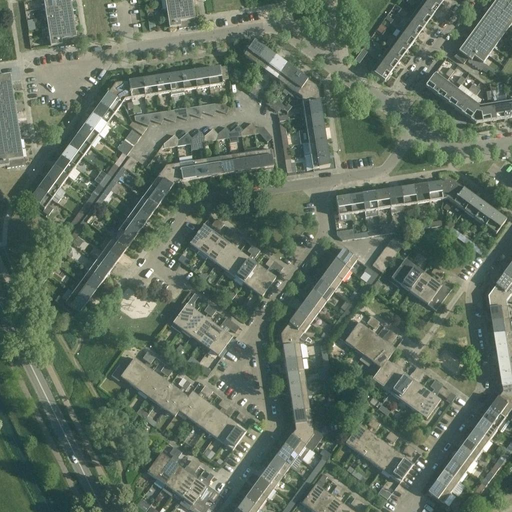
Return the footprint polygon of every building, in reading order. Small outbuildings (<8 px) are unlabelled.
[(40,0),(41,1),(43,0),(45,10),(56,8),(56,4),(71,2),(70,0),(40,0)] [(172,0),(165,1),(166,10),(178,9),(177,4),(192,2),(191,0),(172,0)] [(434,16),(442,5),(435,0),(424,0),(420,6),(434,16)] [(511,15),(511,5),(510,8),(499,0),(497,0),(493,7),(505,16),(508,12),(511,15)] [(511,0),(499,0),(510,8),(511,5),(511,0)] [(72,11),(71,2),(56,4),(56,8),(45,10),(46,19),(58,18),(57,13),(72,11)] [(194,11),(192,2),(177,4),(178,9),(166,10),(168,20),(179,18),(178,13),(194,11)] [(420,6),(411,18),(425,28),(434,16),(420,6)] [(493,7),(487,15),(499,24),(502,20),(511,27),(511,26),(511,15),(508,12),(505,16),(493,7)] [(401,10),(398,14),(405,19),(408,14),(401,10)] [(46,19),(48,29),(59,27),(59,23),(74,20),(72,11),(57,13),(58,18),(46,19)] [(179,18),(168,20),(169,30),(179,28),(178,23),(182,23),(185,22),(189,22),(192,21),(195,21),(194,11),(178,13),(179,18)] [(506,34),(511,27),(502,20),(499,24),(487,15),(481,22),(494,31),(497,27),(506,34)] [(417,39),(425,28),(411,18),(403,29),(417,39)] [(75,30),(74,20),(59,23),(59,27),(48,29),(49,38),(61,36),(60,32),(75,30)] [(34,21),(27,23),(28,32),(35,31),(34,21)] [(393,21),(390,25),(397,30),(400,26),(393,21)] [(481,22),(476,30),(488,39),(491,35),(501,42),(506,34),(497,27),(494,31),(481,22)] [(379,28),(377,31),(382,35),(382,36),(388,41),(391,37),(385,32),(379,28)] [(403,29),(395,40),(409,50),(417,39),(403,29)] [(61,36),(49,38),(51,48),(60,46),(59,41),(63,41),(66,40),(70,40),(74,39),(77,38),(75,30),(60,32),(61,36)] [(495,50),(501,42),(491,35),(488,39),(476,30),(470,37),(483,46),(485,43),(495,50)] [(470,37),(464,45),(477,54),(480,50),(489,57),(495,50),(485,43),(483,46),(470,37)] [(401,61),(409,50),(395,40),(387,51),(401,61)] [(255,65),(265,51),(254,43),(243,57),(255,65)] [(377,43),(374,47),(380,52),(383,48),(377,43)] [(458,53),(454,59),(464,66),(468,60),(471,62),(474,58),(477,61),(479,63),(482,65),(483,65),(489,57),(480,50),(477,54),(464,45),(458,53)] [(255,65),(265,73),(275,59),(265,51),(255,65)] [(387,51),(379,62),(393,72),(401,61),(387,51)] [(363,59),(359,56),(355,62),(359,65),(363,59)] [(286,66),(275,59),(265,73),(276,81),(286,66)] [(384,84),(393,72),(379,62),(371,74),(384,84)] [(297,74),(286,66),(276,81),(286,88),(297,74)] [(220,69),(207,71),(209,89),(223,87),(222,81),(228,80),(226,68),(220,69)] [(450,69),(445,76),(450,79),(455,72),(450,69)] [(197,91),(209,89),(207,71),(194,73),(197,91)] [(184,93),(197,91),(194,73),(181,75),(184,93)] [(232,73),(228,78),(235,83),(238,78),(232,73)] [(296,96),(307,82),(297,74),(286,88),(282,94),(286,97),(287,95),(293,99),(295,98),(296,96)] [(184,96),(184,93),(181,75),(168,77),(171,95),(171,98),(184,96)] [(436,97),(447,83),(435,75),(425,88),(436,97)] [(0,86),(11,85),(10,76),(0,77),(0,86)] [(168,77),(155,79),(158,97),(171,95),(168,77)] [(461,88),(461,87),(466,81),(462,78),(456,85),(461,88)] [(145,99),(158,97),(155,79),(142,81),(145,99)] [(142,81),(129,83),(132,101),(145,99),(142,81)] [(243,81),(239,86),(246,91),(250,86),(243,81)] [(302,106),(320,103),(318,90),(307,82),(296,96),(295,98),(298,100),(301,99),(302,106)] [(108,95),(122,106),(125,102),(132,101),(129,83),(115,85),(108,95)] [(458,91),(447,83),(436,97),(448,105),(458,91)] [(0,96),(13,95),(11,85),(0,86),(0,96)] [(472,96),(477,89),(473,86),(468,92),(468,93),(472,96)] [(461,88),(458,91),(448,105),(459,113),(469,99),(472,96),(468,93),(468,92),(461,87),(461,88)] [(253,89),(250,94),(257,99),(260,94),(253,89)] [(477,89),(472,96),(476,98),(481,92),(477,89)] [(0,106),(14,104),(13,95),(0,96),(0,106)] [(108,95),(100,106),(114,116),(122,106),(108,95)] [(264,97),(261,101),(267,106),(271,102),(264,97)] [(469,99),(459,113),(476,126),(483,124),(482,115),(478,115),(480,108),(469,99)] [(274,105),(271,109),(278,114),(281,109),(279,108),(281,105),(276,102),(274,105)] [(302,106),(304,119),(322,116),(320,103),(302,106)] [(510,120),(508,103),(494,106),(496,122),(510,120)] [(16,113),(14,104),(0,106),(0,120),(2,120),(1,116),(16,113)] [(225,104),(212,106),(213,111),(216,112),(226,116),(229,109),(226,108),(225,104)] [(107,127),(114,116),(100,106),(92,116),(107,127)] [(213,118),(216,112),(213,111),(212,106),(199,108),(200,113),(203,114),(213,118)] [(482,115),(483,124),(496,122),(494,106),(480,108),(478,115),(482,115)] [(199,108),(187,110),(187,115),(189,116),(200,120),(203,114),(200,113),(199,108)] [(187,122),(189,116),(187,115),(187,110),(173,112),(174,117),(177,118),(187,122)] [(173,112),(161,114),(161,119),(164,120),(175,124),(177,118),(174,117),(173,112)] [(0,120),(0,130),(3,130),(2,125),(17,122),(16,113),(1,116),(2,120),(0,120)] [(161,126),(164,120),(161,119),(161,114),(148,116),(148,121),(150,122),(161,126)] [(92,116),(85,127),(99,137),(107,127),(92,116)] [(148,121),(148,116),(134,118),(135,123),(148,128),(150,122),(148,121)] [(304,119),(306,132),(324,129),(322,116),(304,119)] [(19,132),(17,122),(2,125),(3,130),(0,130),(0,139),(4,139),(4,134),(19,132)] [(131,128),(142,137),(147,130),(133,124),(131,128)] [(242,138),(255,136),(254,132),(256,130),(252,125),(243,132),(241,133),(242,138)] [(91,148),(99,137),(85,127),(77,137),(91,148)] [(229,140),(242,138),(241,133),(243,132),(239,127),(230,134),(229,135),(229,140)] [(217,142),(229,140),(229,135),(230,134),(226,129),(217,136),(216,137),(217,142)] [(263,129),(256,130),(254,132),(255,136),(260,135),(267,144),(272,140),(263,129)] [(306,132),(298,133),(300,146),(302,146),(308,145),(326,142),(324,129),(306,132)] [(203,144),(217,142),(216,137),(217,136),(213,131),(204,138),(203,139),(203,144)] [(0,139),(0,149),(6,149),(5,144),(20,141),(19,132),(4,134),(4,139),(0,139)] [(125,140),(134,147),(141,138),(132,132),(125,140)] [(190,146),(203,144),(203,139),(204,138),(200,133),(191,140),(189,141),(190,146)] [(177,148),(190,146),(189,141),(191,140),(187,135),(179,142),(176,143),(177,148)] [(77,137),(69,148),(83,159),(91,148),(77,137)] [(164,150),(177,148),(176,143),(179,142),(175,137),(163,146),(164,150)] [(22,151),(20,141),(5,144),(6,149),(0,149),(0,158),(7,158),(6,153),(22,151)] [(126,158),(133,149),(124,142),(117,151),(123,155),(126,158)] [(310,158),(328,155),(326,142),(308,145),(302,146),(304,158),(310,158)] [(76,169),(83,159),(69,148),(61,158),(76,169)] [(7,158),(0,158),(0,168),(6,168),(6,163),(10,162),(14,162),(17,161),(21,161),(23,160),(22,151),(6,153),(7,158)] [(271,152),(257,154),(260,171),(274,169),(271,152)] [(257,154),(245,156),(247,173),(260,171),(257,154)] [(328,155),(310,158),(312,171),(330,169),(328,155)] [(245,156),(232,158),(235,175),(247,173),(245,156)] [(131,157),(123,168),(127,172),(127,171),(131,174),(139,163),(131,157)] [(61,158),(54,169),(68,180),(68,179),(74,183),(80,174),(75,170),(76,169),(61,158)] [(119,158),(114,165),(119,168),(124,161),(119,158)] [(232,158),(219,160),(222,177),(235,175),(232,158)] [(219,160),(206,162),(209,179),(222,177),(219,160)] [(206,162),(193,164),(195,181),(209,179),(206,162)] [(159,178),(173,188),(176,184),(182,183),(180,166),(166,168),(160,164),(153,173),(159,178)] [(193,164),(180,166),(182,183),(195,181),(193,164)] [(295,165),(286,167),(288,177),(292,176),(292,174),(296,174),(295,165)] [(112,168),(107,175),(111,179),(116,172),(112,168)] [(123,168),(115,178),(120,182),(127,172),(123,168)] [(60,190),(68,180),(54,169),(46,179),(60,190)] [(115,179),(107,189),(112,192),(120,182),(115,178),(115,179)] [(159,178),(151,188),(165,199),(173,188),(159,178)] [(60,190),(46,179),(38,190),(52,201),(58,205),(66,194),(60,190)] [(104,179),(99,186),(103,189),(108,182),(104,179)] [(448,201),(453,205),(464,191),(452,182),(440,184),(442,201),(448,201)] [(440,184),(427,186),(429,204),(442,201),(440,184)] [(416,206),(429,204),(427,186),(414,188),(416,206)] [(157,209),(165,199),(151,188),(143,199),(157,209)] [(404,208),(416,206),(414,188),(401,190),(404,208)] [(48,207),(52,201),(38,190),(30,201),(44,211),(43,213),(48,217),(53,211),(48,207)] [(96,190),(91,197),(95,200),(100,193),(96,190)] [(401,190),(388,192),(390,210),(391,214),(404,212),(404,208),(401,190)] [(474,198),(464,191),(453,205),(464,213),(474,198)] [(378,212),(390,210),(388,192),(375,194),(378,212)] [(104,193),(99,200),(104,203),(109,196),(104,193)] [(378,216),(378,212),(375,194),(362,196),(365,214),(365,218),(378,216)] [(362,196),(349,198),(351,216),(365,214),(362,196)] [(338,218),(351,216),(349,198),(335,201),(338,218)] [(464,213),(475,220),(485,206),(474,198),(464,213)] [(143,199),(135,210),(149,220),(157,209),(143,199)] [(88,201),(83,207),(87,211),(93,204),(88,201)] [(97,203),(92,210),(96,213),(101,207),(97,203)] [(496,214),(485,206),(475,220),(485,228),(496,214)] [(83,207),(75,218),(80,221),(87,211),(83,207)] [(91,211),(84,221),(88,224),(96,213),(92,210),(91,211)] [(135,210),(127,220),(142,231),(149,220),(135,210)] [(496,214),(485,228),(496,236),(506,222),(496,214)] [(75,218),(68,228),(72,232),(80,221),(75,218)] [(127,220),(120,231),(134,241),(142,231),(127,220)] [(216,230),(220,223),(217,220),(212,227),(216,230)] [(84,221),(76,231),(81,234),(88,224),(84,221)] [(224,226),(220,223),(216,230),(219,233),(224,226)] [(452,229),(454,226),(450,223),(445,230),(449,233),(452,229)] [(394,235),(394,230),(393,226),(387,227),(386,225),(380,226),(381,237),(394,235)] [(367,230),(368,234),(369,239),(381,237),(380,226),(372,228),(373,229),(367,230)] [(212,233),(203,227),(189,246),(190,246),(190,248),(196,253),(198,252),(198,253),(212,233)] [(120,231),(112,241),(126,252),(134,241),(120,231)] [(337,237),(342,243),(355,241),(355,236),(354,231),(336,233),(337,237)] [(409,240),(408,236),(407,232),(394,235),(395,240),(392,241),(391,242),(401,250),(409,240)] [(456,232),(453,236),(460,241),(463,237),(456,232)] [(206,261),(207,259),(221,240),(212,233),(198,253),(197,255),(206,261)] [(234,243),(238,236),(234,233),(230,240),(234,243)] [(72,237),(68,242),(73,245),(78,238),(73,235),(72,237)] [(242,239),(238,236),(234,243),(237,245),(242,239)] [(467,239),(464,244),(470,249),(474,244),(467,239)] [(207,259),(216,266),(230,246),(221,240),(207,259)] [(112,241),(104,252),(118,262),(126,252),(112,241)] [(68,242),(61,252),(65,256),(73,245),(68,242)] [(387,247),(397,255),(401,250),(391,242),(387,247)] [(216,266),(225,272),(239,253),(230,246),(216,266)] [(252,256),(256,249),(252,246),(248,253),(252,256)] [(387,247),(383,252),(393,260),(397,255),(387,247)] [(477,247),(474,251),(481,256),(484,252),(477,247)] [(260,252),(256,249),(252,256),(255,259),(260,252)] [(343,251),(335,261),(350,272),(358,261),(343,251)] [(104,252),(96,262),(110,273),(118,262),(104,252)] [(383,252),(379,257),(390,265),(393,260),(383,252)] [(225,272),(235,279),(249,260),(239,253),(225,272)] [(422,258),(418,255),(413,261),(417,264),(422,258)] [(58,256),(53,263),(57,266),(62,259),(58,256)] [(379,257),(376,262),(386,270),(390,265),(379,257)] [(426,260),(422,258),(417,264),(421,267),(426,260)] [(257,266),(249,260),(235,279),(233,281),(242,288),(244,286),(257,266)] [(269,269),(274,262),(270,260),(266,266),(269,269)] [(335,261),(328,272),(342,282),(350,272),(335,261)] [(415,268),(405,261),(389,283),(399,290),(401,287),(415,268)] [(96,262),(89,273),(103,283),(110,273),(96,262)] [(269,269),(266,273),(252,292),(262,299),(276,280),(270,275),(273,271),(279,275),(283,269),(274,262),(269,269)] [(372,267),(382,275),(386,270),(376,262),(372,267)] [(50,266),(45,273),(52,278),(57,271),(50,266)] [(244,286),(252,292),(266,273),(257,266),(244,286)] [(367,268),(364,272),(370,277),(366,284),(370,287),(378,276),(367,268)] [(424,275),(415,268),(401,287),(410,294),(424,275)] [(435,277),(440,271),(436,268),(431,274),(435,277)] [(444,273),(440,271),(435,277),(439,280),(444,273)] [(328,272),(320,283),(334,293),(342,282),(328,272)] [(89,273),(81,284),(95,294),(103,283),(89,273)] [(432,281),(424,275),(410,294),(418,300),(432,281)] [(42,277),(37,284),(42,287),(47,280),(42,277)] [(511,281),(505,277),(498,287),(511,298),(511,297),(511,281)] [(432,281),(418,300),(436,313),(445,300),(437,294),(442,288),(432,281)] [(381,286),(377,282),(371,290),(376,293),(381,286)] [(320,283),(312,293),(326,303),(334,293),(320,283)] [(81,284),(73,294),(87,304),(95,294),(81,284)] [(366,284),(361,290),(365,294),(370,287),(366,284)] [(490,298),(492,311),(509,308),(508,303),(511,298),(498,287),(490,298)] [(312,293),(305,304),(319,314),(326,303),(312,293)] [(79,315),(87,304),(73,294),(66,303),(58,298),(55,302),(72,315),(74,312),(79,315)] [(358,294),(353,301),(357,304),(362,297),(358,294)] [(194,295),(190,302),(193,305),(194,304),(198,298),(194,295)] [(180,334),(182,332),(196,313),(192,310),(193,310),(195,308),(194,306),(195,305),(194,304),(193,305),(190,302),(171,327),(180,334)] [(305,304),(297,314),(311,325),(319,314),(305,304)] [(350,305),(345,311),(349,315),(354,308),(350,305)] [(209,306),(204,312),(208,315),(212,309),(209,306)] [(492,311),(494,324),(511,321),(509,308),(492,311)] [(212,309),(208,315),(212,318),(216,312),(212,309)] [(182,332),(191,338),(205,319),(196,313),(182,332)] [(303,335),(311,325),(297,314),(297,315),(294,314),(291,318),(292,321),(289,325),(303,335)] [(342,315),(337,322),(342,325),(347,318),(342,315)] [(367,324),(371,327),(375,321),(371,318),(367,324)] [(191,338),(200,345),(214,326),(205,319),(191,338)] [(226,319),(222,325),(226,328),(230,322),(226,319)] [(511,320),(511,321),(494,324),(496,337),(511,334),(511,320)] [(375,321),(371,327),(375,330),(379,324),(375,321)] [(230,322),(226,328),(209,351),(218,358),(232,339),(226,335),(230,330),(235,334),(240,329),(230,322)] [(344,344),(353,351),(367,331),(358,324),(351,334),(348,332),(345,335),(344,333),(341,337),(346,341),(344,344)] [(226,328),(222,325),(219,329),(214,326),(200,345),(209,351),(226,328)] [(289,325),(281,337),(283,349),(300,346),(299,340),(300,339),(304,343),(305,342),(307,339),(303,335),(289,325)] [(335,326),(329,332),(334,336),(339,329),(335,326)] [(377,338),(367,331),(353,351),(363,357),(377,338)] [(385,337),(389,340),(393,334),(389,331),(385,337)] [(393,334),(389,340),(393,343),(397,337),(393,334)] [(511,347),(511,334),(496,337),(497,350),(511,347)] [(331,340),(327,337),(323,335),(321,338),(328,344),(331,340)] [(377,338),(363,357),(371,364),(385,345),(389,340),(385,337),(382,342),(377,338)] [(386,362),(387,362),(395,351),(390,348),(393,343),(389,340),(385,345),(371,364),(380,370),(386,362)] [(178,345),(174,350),(179,354),(183,349),(178,345)] [(300,346),(283,349),(285,362),(302,360),(300,346)] [(511,360),(511,347),(497,350),(499,363),(511,360)] [(143,359),(147,362),(152,356),(148,353),(143,359)] [(151,365),(155,359),(152,356),(147,362),(151,365)] [(395,362),(399,365),(403,359),(399,356),(395,362)] [(403,359),(399,365),(403,368),(407,362),(403,359)] [(121,380),(122,380),(130,386),(144,366),(135,360),(126,371),(119,366),(111,377),(119,383),(121,380)] [(304,372),(302,360),(285,362),(287,375),(304,372)] [(511,360),(499,363),(501,376),(511,374),(511,360)] [(380,370),(371,381),(381,388),(398,365),(395,362),(394,362),(391,366),(387,362),(386,362),(380,370)] [(390,395),(400,380),(404,375),(400,372),(403,368),(399,365),(398,365),(381,388),(390,395)] [(144,366),(130,386),(138,392),(153,373),(144,366)] [(161,372),(165,375),(169,369),(165,366),(161,372)] [(207,368),(203,374),(207,377),(211,371),(207,368)] [(169,378),(173,372),(169,369),(165,375),(169,378)] [(416,378),(421,372),(417,369),(413,375),(416,378)] [(289,388),(306,386),(304,372),(287,375),(289,388)] [(421,372),(416,378),(420,381),(425,375),(421,372)] [(153,373),(138,392),(147,399),(161,380),(162,380),(153,373)] [(511,374),(501,376),(502,380),(503,389),(511,387),(511,374)] [(410,379),(404,375),(400,380),(390,395),(399,401),(416,378),(413,375),(410,379)] [(182,388),(183,388),(187,382),(183,379),(179,385),(182,388)] [(162,380),(161,380),(147,399),(157,405),(171,386),(162,380)] [(183,388),(186,391),(191,385),(187,382),(183,388)] [(413,382),(399,401),(408,408),(422,388),(413,382)] [(430,388),(434,391),(439,385),(435,382),(430,388)] [(439,385),(434,391),(438,394),(443,388),(439,385)] [(165,412),(179,392),(171,386),(157,405),(165,412)] [(307,392),(306,386),(289,388),(290,401),(308,398),(312,398),(311,393),(307,392)] [(201,393),(205,396),(209,390),(205,387),(201,393)] [(504,395),(500,400),(511,408),(511,387),(503,389),(504,395)] [(182,388),(179,392),(165,412),(175,419),(179,413),(188,399),(183,395),(186,391),(183,388),(182,388)] [(417,414),(431,395),(422,388),(408,408),(417,414)] [(208,399),(213,393),(209,390),(205,396),(208,399)] [(434,391),(431,395),(417,414),(426,421),(440,402),(436,398),(439,394),(438,394),(434,391)] [(188,399),(179,413),(188,420),(202,400),(205,396),(201,393),(198,397),(192,393),(188,399)] [(456,398),(452,395),(448,401),(452,404),(456,398)] [(292,414),(310,411),(308,398),(290,401),(292,414)] [(202,400),(188,420),(196,426),(211,407),(202,400)] [(219,406),(222,409),(227,403),(223,400),(219,406)] [(511,408),(500,400),(493,410),(506,420),(510,423),(511,420),(511,408)] [(226,412),(231,406),(227,403),(222,409),(226,412)] [(211,407),(196,426),(205,433),(219,413),(211,407)] [(222,409),(219,413),(205,433),(214,439),(228,420),(223,416),(226,412),(222,409)] [(510,423),(506,420),(493,410),(492,411),(488,410),(485,415),(487,418),(485,421),(499,431),(503,434),(510,423)] [(292,414),(294,427),(312,424),(310,411),(292,414)] [(236,419),(240,422),(245,416),(241,413),(236,419)] [(244,425),(248,419),(245,416),(240,422),(244,425)] [(228,420),(214,439),(223,445),(237,426),(228,420)] [(368,426),(372,429),(377,423),(373,420),(368,426)] [(477,431),(491,441),(499,431),(485,421),(477,431)] [(295,432),(291,437),(306,447),(310,450),(312,452),(322,438),(320,423),(312,424),(294,427),(295,432)] [(372,429),(376,432),(381,426),(377,423),(372,429)] [(247,433),(237,426),(223,445),(232,452),(247,433)] [(359,426),(345,445),(354,452),(368,433),(359,426)] [(477,431),(470,442),(483,452),(491,441),(477,431)] [(368,433),(354,452),(363,459),(377,440),(368,433)] [(386,439),(390,442),(394,436),(390,433),(386,439)] [(390,442),(394,445),(398,439),(394,436),(390,442)] [(291,437),(284,447),(298,458),(302,461),(310,450),(306,447),(291,437)] [(386,446),(377,440),(363,459),(372,465),(386,446)] [(462,453),(475,463),(483,452),(470,442),(462,453)] [(386,446),(372,465),(381,472),(395,453),(386,446)] [(404,452),(408,455),(412,449),(408,446),(404,452)] [(276,458),(290,468),(298,458),(284,447),(276,458)] [(173,458),(178,451),(174,448),(169,455),(173,458)] [(215,455),(207,449),(203,455),(210,461),(215,455)] [(408,455),(412,458),(416,452),(412,449),(408,455)] [(323,450),(319,455),(323,458),(322,459),(326,463),(331,456),(323,450)] [(157,481),(153,485),(162,491),(165,487),(179,468),(174,464),(182,454),(178,451),(173,458),(170,462),(156,481),(157,481)] [(404,459),(395,453),(381,472),(390,478),(404,459)] [(462,453),(454,463),(468,473),(475,463),(462,453)] [(147,474),(156,481),(170,462),(161,455),(147,474)] [(503,456),(498,462),(502,466),(507,459),(503,456)] [(276,458),(268,468),(282,479),(290,468),(276,458)] [(404,459),(390,478),(400,485),(414,466),(404,459)] [(192,461),(187,468),(191,471),(196,464),(192,461)] [(319,463),(314,470),(318,473),(324,466),(319,463)] [(446,474),(460,484),(468,473),(454,463),(446,474)] [(191,471),(195,473),(200,467),(196,464),(191,471)] [(495,466),(490,473),(494,477),(495,476),(499,470),(495,466)] [(165,487),(162,491),(171,498),(174,494),(188,475),(191,471),(187,468),(184,472),(179,468),(165,487)] [(260,479),(274,490),(282,479),(268,468),(260,479)] [(363,477),(355,470),(351,475),(360,482),(363,477)] [(191,471),(188,475),(174,494),(183,500),(197,481),(192,477),(195,473),(191,471)] [(311,473),(306,480),(311,483),(316,477),(311,473)] [(446,474),(438,484),(452,494),(460,484),(446,474)] [(205,481),(209,484),(214,477),(210,475),(205,481)] [(310,511),(325,493),(320,490),(324,485),(323,485),(327,479),(323,476),(315,486),(301,505),(310,511)] [(208,511),(210,510),(206,506),(215,493),(207,487),(209,484),(205,481),(200,477),(197,481),(183,500),(179,505),(188,511),(189,511),(190,511),(208,511)] [(487,477),(482,484),(487,487),(492,480),(487,477)] [(252,490),(266,500),(274,490),(260,479),(252,490)] [(303,484),(298,491),(303,494),(308,487),(303,484)] [(444,505),(452,494),(438,484),(430,495),(444,505)] [(337,496),(342,489),(338,486),(333,493),(337,496)] [(479,488),(474,494),(479,498),(484,491),(479,488)] [(346,492),(342,489),(337,496),(341,499),(346,492)] [(266,500),(252,490),(245,500),(259,511),(266,500)] [(380,490),(377,495),(386,500),(389,495),(380,490)] [(324,511),(334,500),(325,493),(310,511),(324,511)] [(296,495),(290,501),(295,505),(300,498),(296,495)] [(355,509),(360,502),(356,499),(351,506),(355,509)] [(471,499),(466,505),(471,509),(476,502),(471,499)] [(260,511),(259,511),(245,500),(237,511),(238,511),(260,511)] [(338,511),(343,506),(334,500),(324,511),(338,511)] [(363,505),(360,502),(355,509),(359,511),(363,505)]
